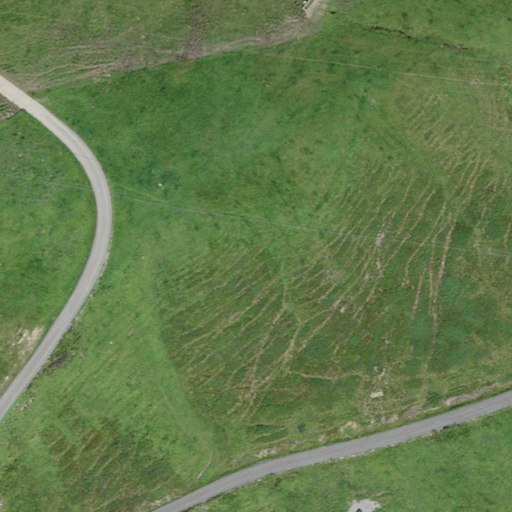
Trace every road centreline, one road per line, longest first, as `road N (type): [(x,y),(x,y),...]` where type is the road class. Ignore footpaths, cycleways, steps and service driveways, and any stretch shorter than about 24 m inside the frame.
road 1 (track): [(0,85),(83,154),(103,209),(94,267),(0,409)]
road 2 (track): [(167,511),(264,469),(511,396)]
